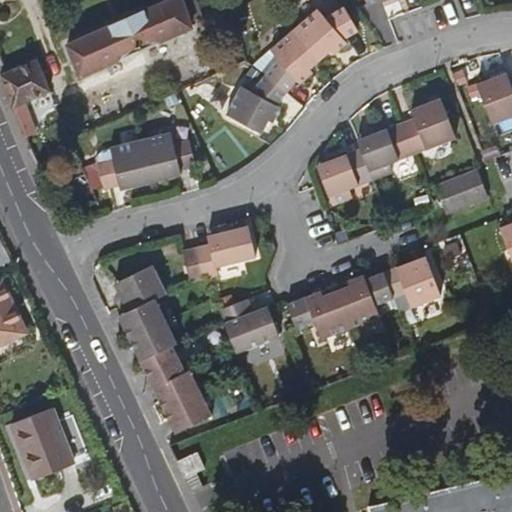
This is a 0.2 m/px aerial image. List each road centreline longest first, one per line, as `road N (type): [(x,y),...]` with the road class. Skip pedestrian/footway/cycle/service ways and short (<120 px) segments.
road 1 (residential): [(38,236),(167,511)]
road 2 (residential): [(267,179),(342,105),(448,43),(511,41)]
road 3 (residential): [(38,236),(190,219),(267,179)]
